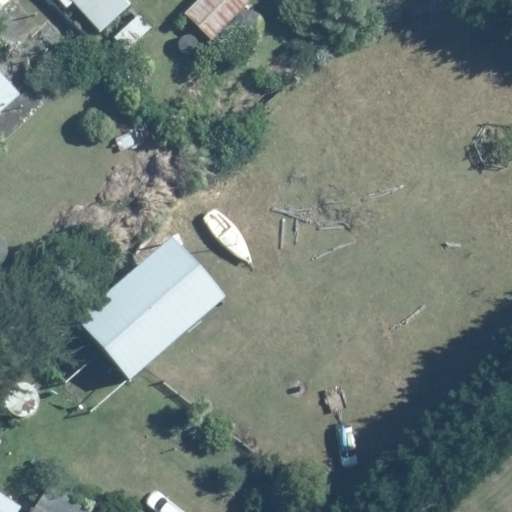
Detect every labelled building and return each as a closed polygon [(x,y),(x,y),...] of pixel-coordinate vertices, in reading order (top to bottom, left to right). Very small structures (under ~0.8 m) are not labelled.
[(131,0),(72,0),(101,30),(132,0),(131,0)] [(250,4),(246,0),(192,0),(178,12),(203,42),(250,4)] [(0,112),(22,92),(0,68),(0,112)] [(168,237),(71,321),(124,383),(221,298),(168,237)] [(26,511),(102,511),(48,477),(26,511)]
